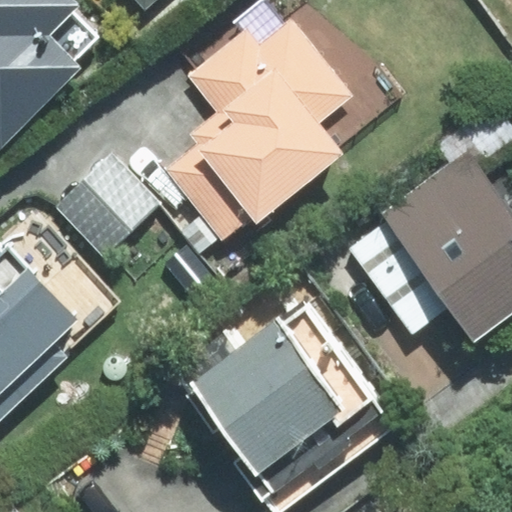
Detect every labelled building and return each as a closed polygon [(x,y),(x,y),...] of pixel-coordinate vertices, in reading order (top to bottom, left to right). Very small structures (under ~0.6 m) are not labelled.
[(0,0),(0,134),(70,66),(40,34),(71,5),(65,0),(0,0)] [(239,224),(327,155),(305,128),(347,95),(286,18),(255,43),(242,28),(183,75),(212,111),(184,133),(192,144),(160,168),(215,237),(235,220),(239,224)] [(371,212),(463,339),(511,304),(511,254),(499,236),(511,227),(511,210),(464,144),(371,212)] [(151,224),(99,179),(70,213),(121,258),(151,224)] [(0,411),(61,356),(0,288),(0,411)] [(374,406),(296,299),(241,340),(227,320),(175,359),(189,377),(268,485),(310,455),(313,461),(344,438),(340,430),(374,406)]
